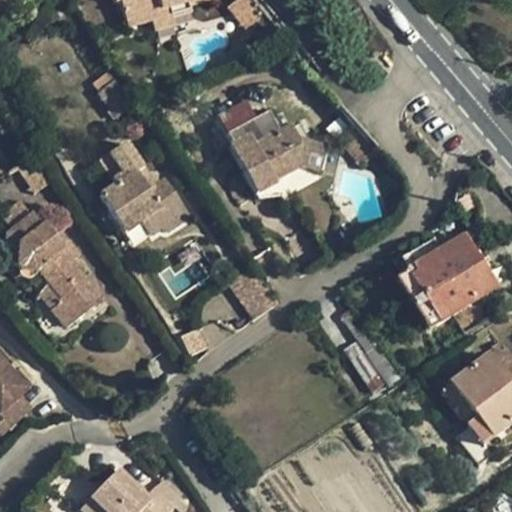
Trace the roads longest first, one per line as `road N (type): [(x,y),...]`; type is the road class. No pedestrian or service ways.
road 1 (residential): [(439,57),(386,105),(383,127),(432,186),(414,245),(159,420)]
road 2 (residential): [(159,420),(127,436),(79,435),(49,450),(0,499)]
road 3 (unknown): [(90,436),(38,349),(0,329)]
